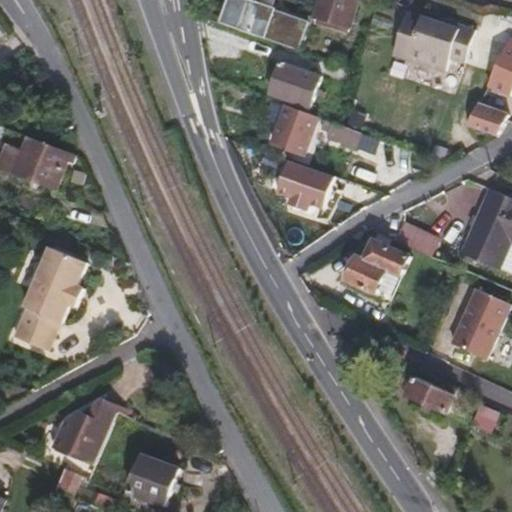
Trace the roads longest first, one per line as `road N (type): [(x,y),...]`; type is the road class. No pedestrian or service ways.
road 1 (residential): [(170,328),(83,121),(17,0)]
road 2 (residential): [(270,275),(205,134),(169,0)]
road 3 (residential): [(413,511),(322,374),(270,275)]
road 4 (residential): [(270,275),(511,141)]
road 5 (residential): [(274,511),(170,328)]
road 6 (residential): [(170,328),(0,421)]
